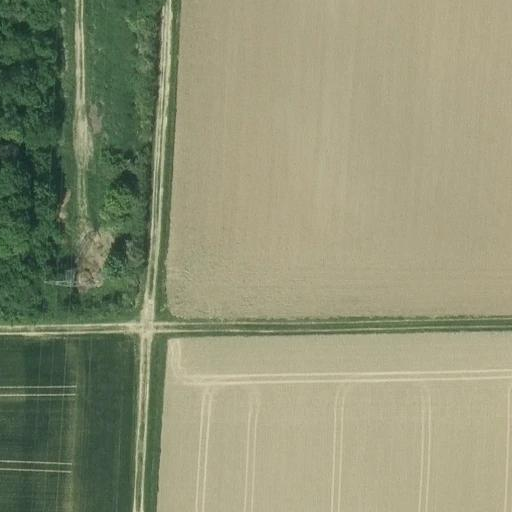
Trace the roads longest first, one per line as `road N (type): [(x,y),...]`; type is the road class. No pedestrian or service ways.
road 1 (track): [(511,320),(148,325)]
road 2 (track): [(148,325),(163,0)]
road 3 (track): [(148,325),(138,511)]
road 4 (track): [(148,325),(0,325)]
